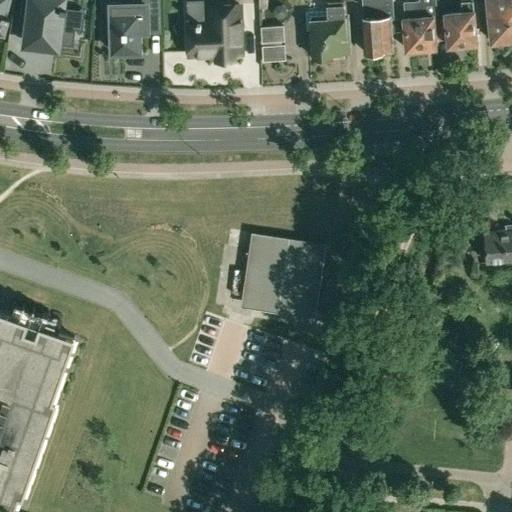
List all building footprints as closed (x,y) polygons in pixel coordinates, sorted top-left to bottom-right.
[(0,0),(0,20),(2,21),(3,17),(10,19),(11,15),(4,13),(7,0),(0,0)] [(21,0),(18,31),(44,34),(43,41),(73,45),(75,28),(83,29),(85,10),(67,8),(67,6),(62,6),(63,0),(21,0)] [(135,0),(135,3),(102,4),(103,31),(112,30),(112,51),(139,50),(139,30),(147,29),(146,0),(135,0)] [(209,0),(203,0),(188,1),(189,22),(190,54),(217,53),(217,57),(234,56),(234,52),(242,52),(240,4),(209,5),(209,0)] [(327,0),(328,10),(306,11),(307,29),(311,29),(313,55),(316,54),(316,56),(330,56),(330,54),(347,52),(343,0),(327,0)] [(392,0),(362,0),(364,18),(363,18),(365,51),(368,51),(371,56),(378,55),(380,50),(392,50),(391,32),(394,32),(392,0)] [(435,46),(433,14),(437,13),(436,0),(417,0),(404,1),(406,17),(404,17),(407,48),(410,48),(412,50),(420,50),(422,47),(435,46)] [(477,42),(472,0),(461,0),(462,10),(445,12),(448,45),(451,44),(454,47),(461,47),(464,43),(477,42)] [(511,39),(507,0),(487,0),(492,40),(494,40),(499,44),(510,43),(511,39)] [(262,41),(263,41),(284,40),(283,25),(261,27),(262,41)] [(263,45),(264,60),(286,59),(285,44),(263,45)] [(511,228),(484,231),(486,256),(511,253),(511,228)] [(252,231),(241,306),(315,317),(326,242),(252,231)] [(0,511),(12,511),(19,493),(23,494),(56,399),(53,398),(75,336),(58,330),(10,313),(0,309),(0,511)] [(436,315),(422,310),(414,332),(428,337),(436,315)]
